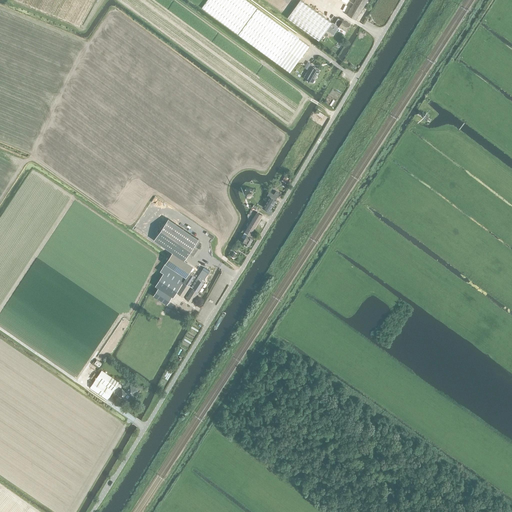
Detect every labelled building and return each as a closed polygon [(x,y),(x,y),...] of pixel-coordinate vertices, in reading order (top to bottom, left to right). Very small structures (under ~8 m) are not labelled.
[(299,38),(294,34),(247,0),(207,0),(202,7),(279,64),(299,38)] [(265,0),(281,10),(287,0),(265,0)] [(301,0),(299,0),(288,17),(319,40),(332,22),(301,0)] [(355,0),(347,14),(356,19),(367,0),(355,0)] [(338,18),(334,24),(336,25),(346,31),(351,23),(343,19),(342,20),(338,18)] [(309,45),(304,42),(299,38),(279,64),(290,72),(309,45)] [(313,66),(306,77),(308,79),(307,80),(308,81),(308,82),(309,82),(310,82),(311,81),(311,80),(313,81),(320,70),(313,66)] [(248,197),(253,196),(254,192),(253,188),(250,187),(246,188),(244,191),(245,195),(248,197)] [(270,196),(264,206),(270,210),(277,200),(276,200),(280,193),(276,191),(274,194),(269,191),(267,195),(270,196)] [(151,213),(147,221),(158,227),(159,224),(162,225),(166,217),(154,211),(152,214),(151,213)] [(244,232),(245,232),(247,233),(250,235),(262,215),(257,212),(244,232)] [(168,218),(154,239),(173,252),(165,263),(161,269),(160,270),(163,272),(181,284),(183,281),(189,272),(190,270),(189,270),(181,264),(184,260),(199,239),(168,218)] [(242,237),(244,239),(242,241),(249,246),(253,239),(247,235),(247,233),(245,232),(242,237)] [(202,269),(198,276),(200,277),(200,279),(202,280),(203,279),(204,279),(209,273),(202,269)] [(158,287),(154,295),(167,304),(172,296),(173,297),(177,292),(183,296),(190,285),(183,281),(181,284),(163,272),(155,285),(158,287)] [(189,272),(183,281),(190,285),(191,286),(199,292),(205,282),(202,280),(200,279),(197,277),(193,283),(192,282),(196,276),(189,272)] [(193,302),(199,292),(191,286),(184,297),(193,302)] [(102,369),(90,387),(107,399),(120,382),(102,369)] [(125,390),(122,388),(118,394),(124,399),(127,394),(132,397),(138,389),(130,383),(125,390)]
